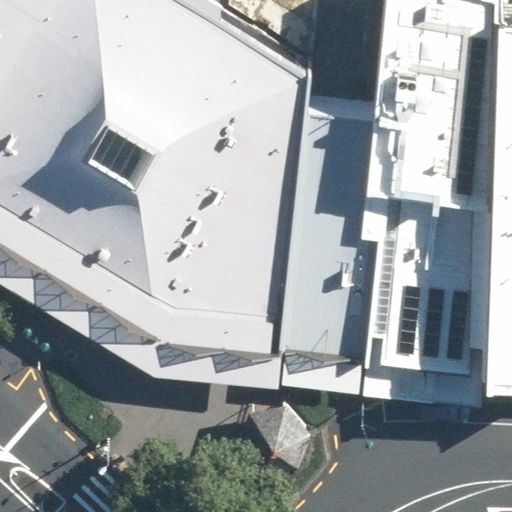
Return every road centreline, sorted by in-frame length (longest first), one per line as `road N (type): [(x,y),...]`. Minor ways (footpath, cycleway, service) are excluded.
road 1 (residential): [(345,511),(399,484),(511,480)]
road 2 (primary): [(0,422),(130,511)]
